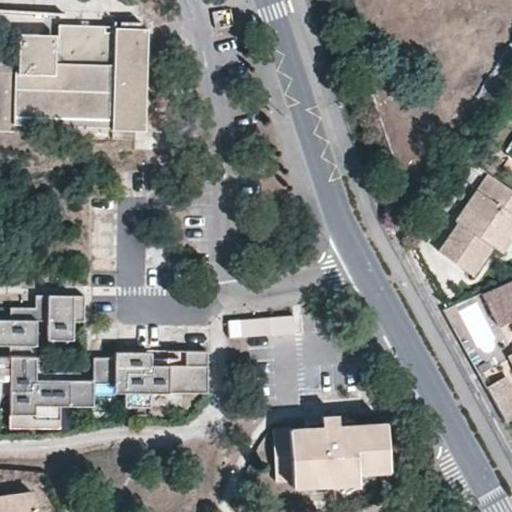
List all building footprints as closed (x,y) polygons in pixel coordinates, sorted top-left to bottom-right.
[(146,133),(149,32),(113,32),(112,28),(59,26),(59,36),(59,65),(114,66),(113,133),(146,133)] [(0,130),(113,133),(114,66),(59,65),(59,36),(0,34),(0,130)] [(511,137),(502,152),(511,158),(511,157),(511,137)] [(495,242),(493,240),(497,231),(511,212),(511,188),(498,179),(487,195),(476,188),(455,217),(458,221),(439,248),(454,258),(474,272),(495,242)] [(495,242),(503,247),(511,233),(511,212),(497,231),(493,240),(495,242)] [(511,277),(482,291),(498,322),(511,314),(511,349),(507,352),(511,361),(511,277)] [(11,321),(0,321),(0,346),(10,347),(10,358),(0,357),(0,392),(11,392),(11,429),(62,430),(62,408),(96,409),(96,386),(116,386),(116,396),(125,396),(125,409),(153,410),(153,393),(209,394),(210,351),(146,350),(146,353),(115,353),(115,358),(94,358),(94,382),(38,381),(38,358),(27,358),(27,347),(38,347),(38,321),(48,321),(48,341),(75,342),(75,322),(84,322),(84,296),(36,296),(36,308),(12,308),(11,321)] [(295,335),(294,316),(227,319),(228,338),(295,335)] [(488,388),(506,423),(511,419),(511,388),(507,378),(488,388)] [(295,482),(296,491),(362,487),(362,477),(393,475),(391,424),(342,427),(341,416),(324,417),(325,428),(273,431),(276,483),(295,482)] [(0,511),(35,511),(32,493),(0,497),(0,511)]
